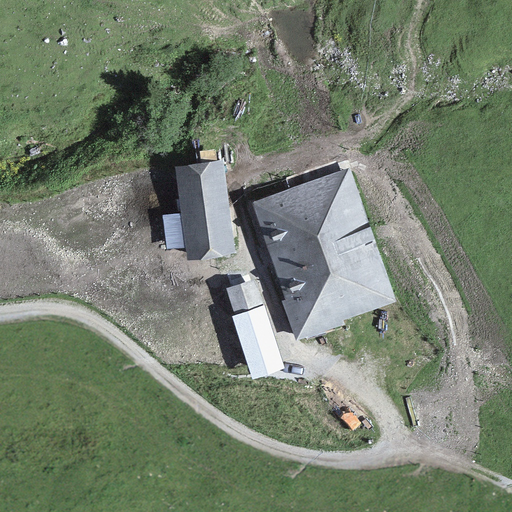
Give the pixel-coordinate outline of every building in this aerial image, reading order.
[(162,219),(167,255),(187,252),(190,267),(238,259),(223,164),(174,172),(181,216),(162,219)] [(399,307),(348,171),(247,208),(298,344),(399,307)] [(267,318),(255,283),(224,293),(236,328),(267,318)] [(278,352),(267,318),(236,328),(248,363),(278,352)] [(353,391),(336,403),(354,426),(370,414),(353,391)]
